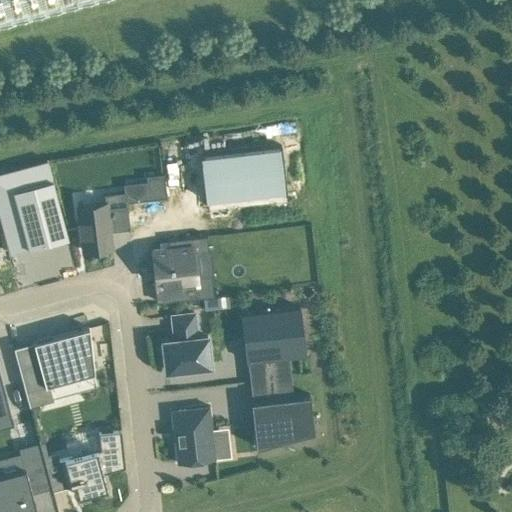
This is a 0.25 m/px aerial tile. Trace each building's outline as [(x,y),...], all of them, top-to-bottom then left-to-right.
[(0,0),(0,22),(82,0),(0,0)] [(222,151),(202,153),(210,219),(234,216),(231,198),(287,191),(284,167),(281,144),(222,151)] [(47,158),(0,170),(0,215),(10,252),(68,236),(47,158)] [(164,172),(146,174),(148,197),(149,198),(166,196),(164,172)] [(84,204),(78,204),(78,205),(83,249),(112,245),(110,230),(130,227),(127,200),(127,199),(125,191),(104,193),(105,201),(84,204)] [(155,267),(151,268),(152,282),(154,282),(179,279),(181,298),(214,294),(212,274),(211,273),(196,275),(193,251),(209,249),(209,248),(207,234),(168,239),(169,247),(163,248),(153,249),(155,267)] [(240,312),(246,360),(306,353),(300,305),(240,312)] [(175,338),(163,340),(166,369),(182,367),(182,370),(194,368),(194,366),(210,364),(207,335),(197,336),(194,312),(172,314),(175,338)] [(33,340),(14,345),(25,387),(45,382),(45,384),(47,383),(51,397),(96,384),(93,371),(95,371),(89,325),(33,340)] [(0,371),(0,423),(13,420),(0,371)] [(111,384),(75,394),(82,417),(118,407),(111,384)] [(314,430),(310,393),(251,400),(256,446),(314,430)] [(177,462),(215,457),(209,405),(171,409),(177,462)] [(68,455),(59,458),(66,485),(75,482),(79,494),(89,491),(89,492),(108,487),(104,473),(103,473),(103,471),(125,465),(121,428),(98,430),(64,440),(68,455)] [(33,494),(32,491),(51,486),(39,441),(18,446),(24,467),(0,473),(0,511),(11,511),(31,507),(28,495),(33,494)]
